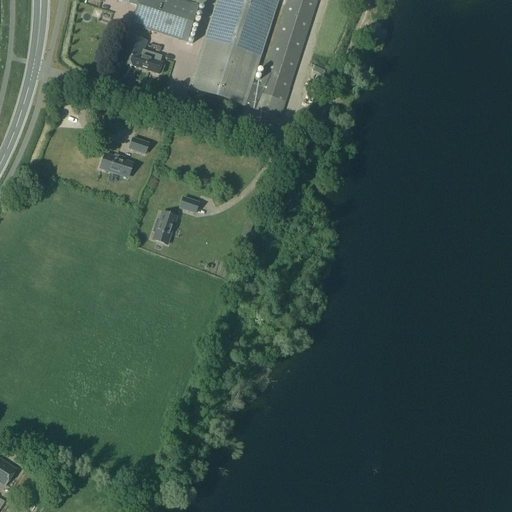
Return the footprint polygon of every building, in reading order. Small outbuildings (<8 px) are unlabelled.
[(204,7),(206,0),(109,0),(136,8),(131,26),(186,44),(197,5),(204,7)] [(216,0),(187,90),(279,120),(317,0),(286,0),(258,89),(251,86),(278,0),(216,0)] [(159,63),(161,58),(143,52),(146,43),(127,37),(123,48),(118,47),(115,58),(119,60),(118,64),(137,70),(138,69),(158,76),(162,64),(159,63)] [(144,155),(147,145),(132,140),(128,150),(144,155)] [(58,193),(64,147),(49,145),(42,191),(58,193)] [(131,164),(122,161),(123,159),(114,156),(114,158),(105,155),(103,160),(102,160),(100,164),(102,165),(100,170),(126,179),(131,164)] [(194,215),(197,204),(182,199),(179,209),(194,215)] [(56,216),(46,213),(32,260),(23,290),(45,297),(70,216),(57,212),(56,216)] [(166,246),(176,219),(161,214),(158,221),(156,220),(152,233),(154,234),(152,241),(166,246)] [(0,460),(0,486),(5,489),(17,471),(0,460)]
